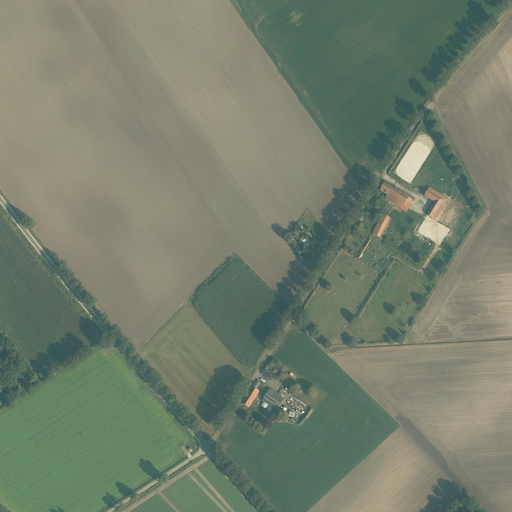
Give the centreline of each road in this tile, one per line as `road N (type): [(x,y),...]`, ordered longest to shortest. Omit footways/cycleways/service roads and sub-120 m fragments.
road 1 (unclassified): [(208,444),(429,104),(511,8)]
road 2 (unclassified): [(208,444),(0,195)]
road 3 (unclassified): [(108,511),(208,444)]
